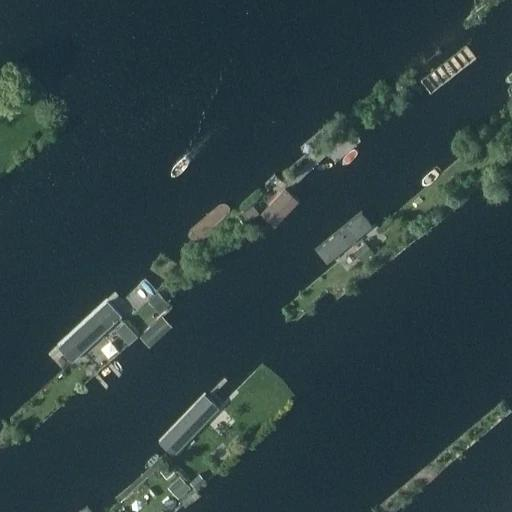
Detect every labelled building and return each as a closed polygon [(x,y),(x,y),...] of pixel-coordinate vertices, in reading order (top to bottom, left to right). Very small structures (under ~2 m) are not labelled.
[(284,191),(261,215),(275,229),(298,205),(284,191)] [(253,205),(242,214),(248,221),(259,213),(253,205)] [(310,249),(323,264),(368,228),(356,212),(310,249)] [(366,241),(355,250),(362,258),(373,249),(366,241)] [(159,292),(150,300),(160,311),(169,303),(159,292)] [(47,352),(62,370),(118,319),(103,302),(48,351),(47,352)] [(164,435),(176,446),(205,415),(193,404),(164,435)] [(168,464),(161,470),(165,475),(172,469),(168,464)] [(199,474),(190,482),(196,488),(204,480),(199,474)] [(170,487),(179,497),(191,486),(182,476),(170,487)]
